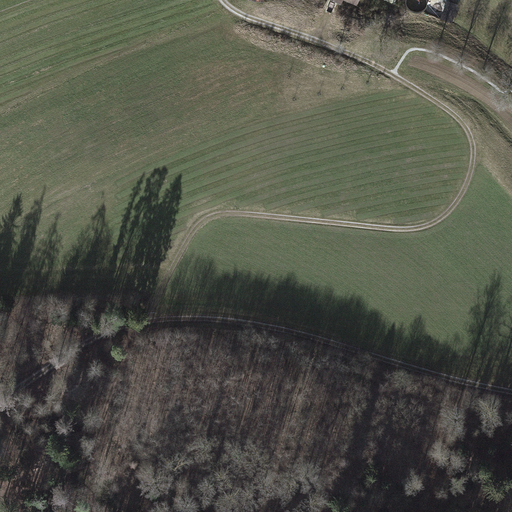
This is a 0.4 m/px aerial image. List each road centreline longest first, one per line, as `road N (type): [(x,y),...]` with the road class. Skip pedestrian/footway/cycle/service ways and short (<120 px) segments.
road 1 (track): [(220,0),(249,20),(435,98),(467,125),(473,157),(466,192),(443,218),(410,231),(214,214),(196,226),(142,322)]
road 2 (track): [(0,401),(84,344),(124,325),(171,318),(274,327),(511,391)]
